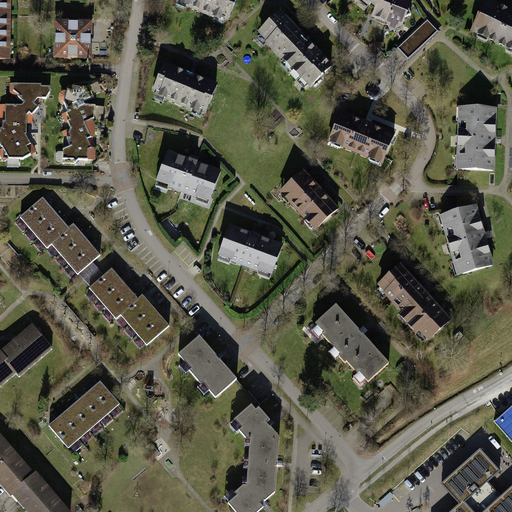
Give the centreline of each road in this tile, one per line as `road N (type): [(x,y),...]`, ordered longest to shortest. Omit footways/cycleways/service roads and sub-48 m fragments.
road 1 (residential): [(245,343),(440,152),(436,116),(314,0)]
road 2 (residential): [(121,177),(143,230),(245,343)]
road 3 (residential): [(363,477),(511,372)]
road 4 (residential): [(245,343),(363,477)]
road 5 (residential): [(137,0),(119,126),(121,177)]
road 6 (residential): [(0,179),(121,177)]
